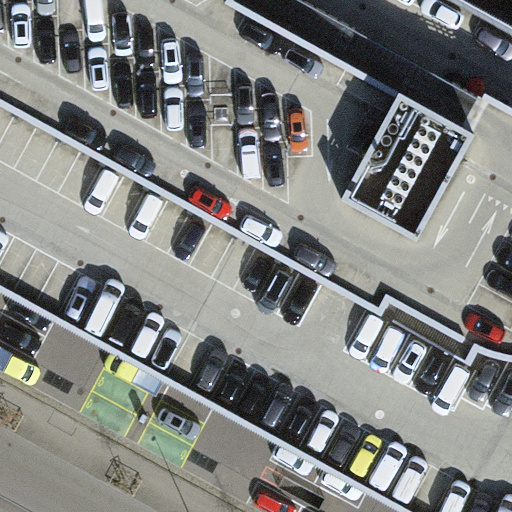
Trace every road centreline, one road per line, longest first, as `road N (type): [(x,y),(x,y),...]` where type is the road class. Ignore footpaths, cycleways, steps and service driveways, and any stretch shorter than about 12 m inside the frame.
road 1 (unknown): [(389,396),(0,186)]
road 2 (unknown): [(300,119),(140,63),(1,0)]
road 3 (unknown): [(420,206),(472,63)]
road 4 (unknown): [(420,206),(300,119)]
